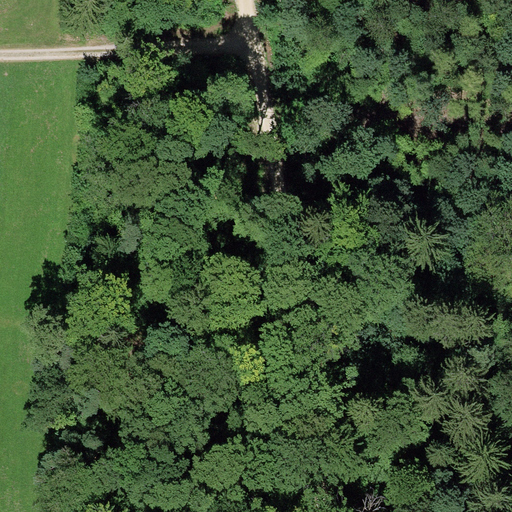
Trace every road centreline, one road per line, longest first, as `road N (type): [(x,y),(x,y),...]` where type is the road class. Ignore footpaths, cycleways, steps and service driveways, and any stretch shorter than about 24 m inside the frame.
road 1 (track): [(236,0),(322,391),(322,511)]
road 2 (track): [(240,32),(175,47),(0,57)]
